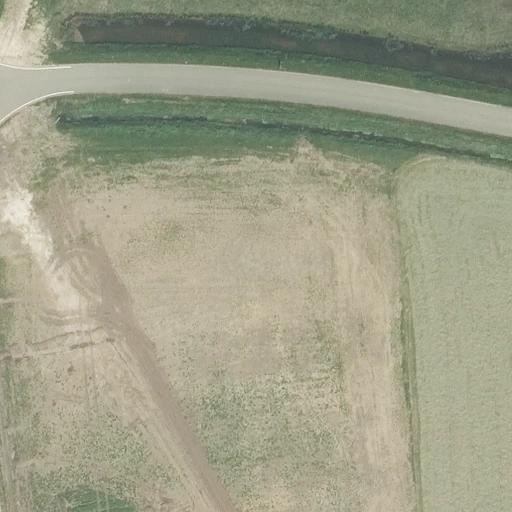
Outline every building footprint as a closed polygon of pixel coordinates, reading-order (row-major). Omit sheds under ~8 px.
[(351,275),(328,277),(347,435),(408,427),(387,258),(350,262),(351,275)] [(511,334),(511,273),(424,258),(414,318),(511,334)] [(81,312),(80,292),(40,295),(41,314),(81,312)] [(511,430),(393,443),(399,504),(511,491),(511,430)] [(354,462),(358,510),(381,508),(377,460),(354,462)]
